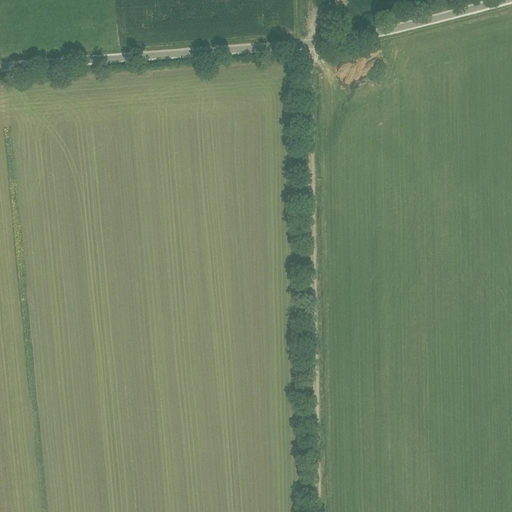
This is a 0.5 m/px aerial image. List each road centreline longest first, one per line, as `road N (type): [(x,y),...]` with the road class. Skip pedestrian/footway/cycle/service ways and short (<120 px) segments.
road 1 (unclassified): [(0,64),(325,42),(511,1)]
road 2 (track): [(318,511),(307,44)]
